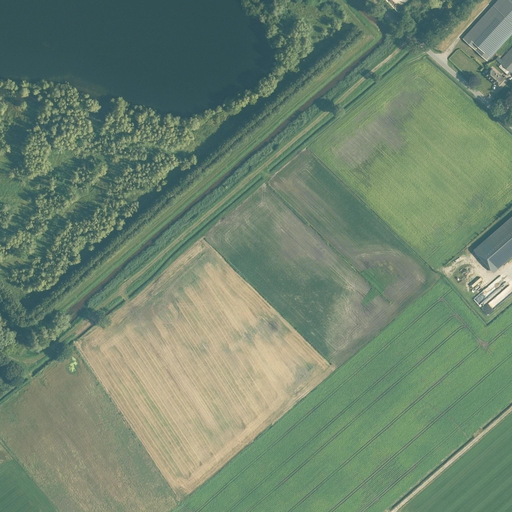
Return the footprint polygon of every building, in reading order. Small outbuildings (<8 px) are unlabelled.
[(511,0),(497,0),(463,38),(487,60),(511,33),(511,0)] [(498,56),(496,58),(502,63),(507,68),(510,71),(511,72),(511,46),(501,59),(498,56)] [(492,68),(489,72),(486,75),(497,85),(504,78),(501,75),(500,76),(492,68)] [(511,215),(474,250),(493,272),(511,255),(511,215)] [(497,279),(482,292),(483,293),(486,291),(488,294),(491,291),(493,292),(502,284),(497,279)]
